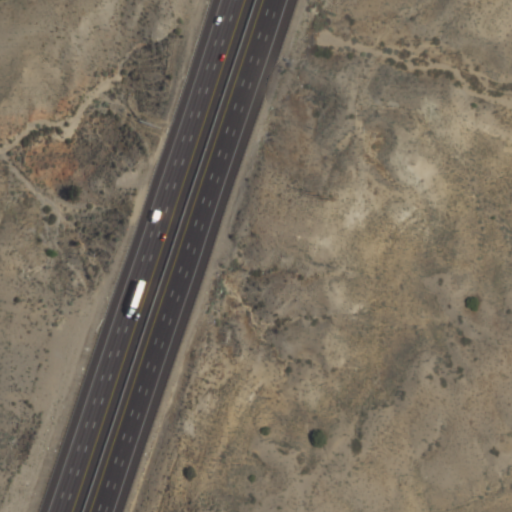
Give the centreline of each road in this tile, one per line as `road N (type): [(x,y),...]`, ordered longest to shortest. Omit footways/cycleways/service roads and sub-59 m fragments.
road 1 (motorway): [(107,511),(291,0)]
road 2 (motorway): [(218,0),(53,511)]
